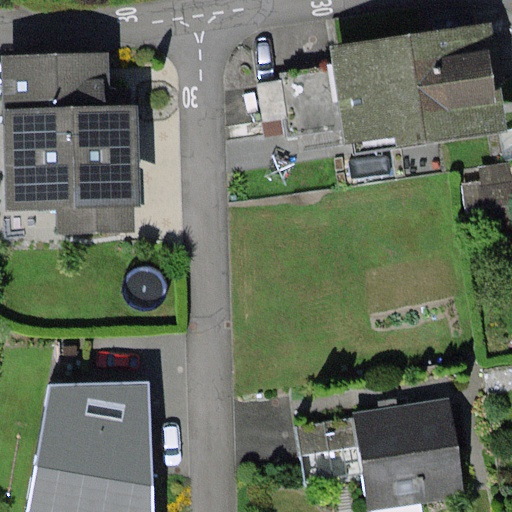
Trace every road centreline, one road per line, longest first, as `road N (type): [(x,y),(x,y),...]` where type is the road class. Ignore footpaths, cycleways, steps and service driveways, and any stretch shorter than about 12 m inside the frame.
road 1 (residential): [(196,18),(210,511)]
road 2 (residential): [(196,18),(0,40)]
road 3 (residential): [(334,0),(196,18)]
